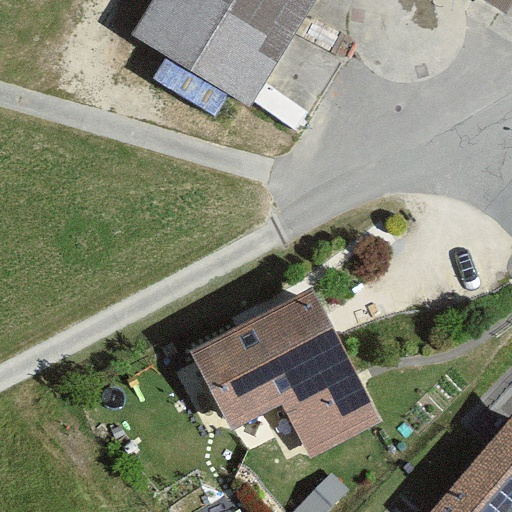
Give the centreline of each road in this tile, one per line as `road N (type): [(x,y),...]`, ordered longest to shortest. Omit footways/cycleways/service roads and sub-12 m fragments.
road 1 (track): [(350,204),(0,387)]
road 2 (track): [(350,204),(0,101)]
road 3 (residential): [(477,151),(350,204)]
